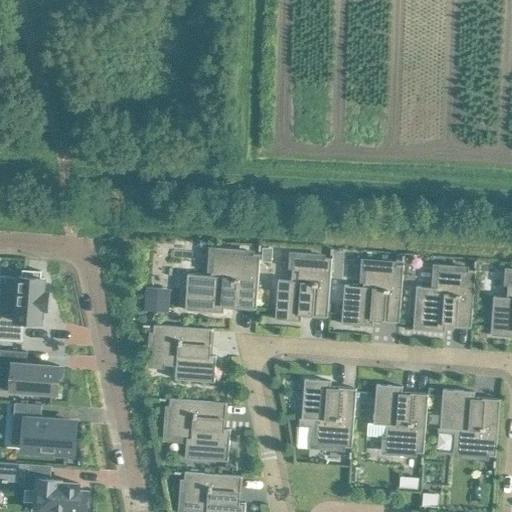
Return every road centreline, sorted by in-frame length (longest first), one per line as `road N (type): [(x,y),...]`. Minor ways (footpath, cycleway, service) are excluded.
road 1 (track): [(0,161),(511,195)]
road 2 (residential): [(138,511),(84,250),(0,245)]
road 3 (residential): [(511,361),(246,344)]
road 4 (residential): [(246,344),(281,511)]
